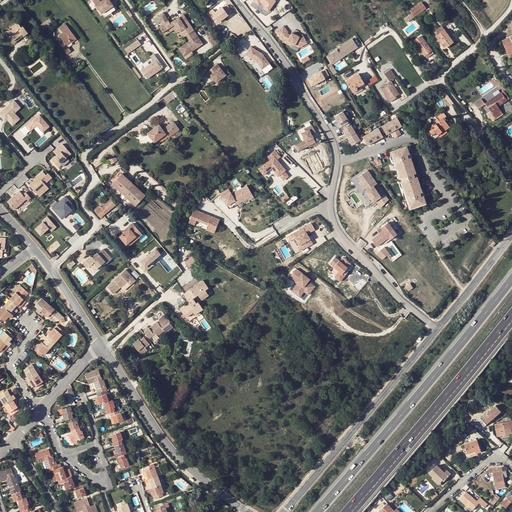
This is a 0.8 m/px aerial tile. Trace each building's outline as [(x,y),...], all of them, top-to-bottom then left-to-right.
[(114,0),(102,0),(100,2),(98,0),(93,0),(92,1),(101,14),(113,5),(111,2),(114,0)] [(276,1),(274,0),(253,0),(253,1),(259,5),(260,2),(265,5),(263,8),(268,11),(276,1)] [(426,8),(422,2),(410,10),(414,17),(426,8)] [(213,10),(210,12),(223,30),(238,19),(227,5),(223,8),(222,7),(215,13),(213,10)] [(163,12),(157,16),(160,22),(166,18),(163,12)] [(413,18),(410,15),(402,20),(405,24),(413,18)] [(181,45),(187,54),(203,44),(184,16),(180,19),(179,17),(170,23),(168,21),(166,18),(160,22),(162,25),(159,27),(163,33),(172,26),(174,25),(183,38),(185,41),(181,45)] [(49,18),(40,25),(44,29),(53,23),(49,18)] [(22,34),(24,36),(28,33),(23,26),(22,27),(18,22),(5,32),(13,41),(22,34)] [(75,37),(65,24),(59,28),(62,33),(59,35),(62,40),(58,43),(67,55),(71,52),(66,45),(75,37)] [(174,25),(172,26),(181,39),(183,38),(174,25)] [(283,26),(275,31),(281,39),(283,41),(283,39),(291,43),(299,47),(303,45),(302,43),(306,41),(302,34),(298,36),(297,36),(292,33),(291,33),(290,35),(286,33),(287,32),(283,26)] [(437,34),(444,30),(441,26),(435,31),(437,34)] [(449,39),(450,38),(444,30),(437,34),(435,36),(444,49),(452,43),(449,39)] [(14,43),(24,36),(22,34),(13,41),(14,43)] [(418,54),(421,52),(428,47),(421,36),(414,41),(416,45),(418,47),(415,50),(418,54)] [(218,43),(214,37),(213,38),(210,41),(214,46),(218,43)] [(506,53),(511,51),(511,37),(502,41),(506,53)] [(138,40),(125,49),(128,53),(141,44),(138,40)] [(356,46),(352,40),(327,56),(330,61),(331,63),(356,46)] [(187,54),(181,45),(177,47),(184,56),(187,54)] [(262,54),(251,46),(246,55),(256,61),(262,69),(269,64),(262,54)] [(428,47),(421,52),(424,55),(431,50),(428,47)] [(154,61),(142,70),(148,78),(164,67),(155,54),(151,57),(154,61)] [(48,68),(52,65),(45,57),(42,60),(48,68)] [(331,63),(330,61),(325,64),(331,74),(336,71),(331,63)] [(217,64),(206,73),(208,77),(210,75),(214,80),(216,83),(226,75),(224,72),(217,64)] [(273,68),(269,64),(262,69),(265,73),(273,68)] [(308,78),(312,86),(325,79),(325,78),(329,76),(325,69),(308,78)] [(384,73),(389,81),(390,80),(395,77),(390,69),(384,73)] [(364,83),(358,74),(346,81),(352,92),(357,89),(356,88),(360,85),(364,83)] [(367,80),(370,86),(379,81),(377,75),(367,80)] [(399,94),(390,80),(389,81),(384,84),(386,86),(381,90),(389,102),(396,98),(395,96),(399,94)] [(177,96),(173,91),(163,98),(167,104),(177,96)] [(479,109),(485,104),(490,111),(487,114),(490,118),(492,117),(495,120),(503,114),(498,107),(507,101),(505,99),(507,97),(505,94),(503,95),(501,92),(497,95),(484,103),(481,99),(475,103),(479,109)] [(453,104),(446,93),(443,96),(450,106),(453,104)] [(0,116),(3,119),(5,117),(7,120),(10,122),(17,116),(15,114),(21,108),(14,101),(0,113),(0,116)] [(349,122),(343,112),(334,117),(340,127),(349,122)] [(445,130),(449,128),(443,119),(446,116),(443,112),(436,117),(437,119),(434,122),(435,124),(428,129),(428,130),(432,135),(431,136),(434,139),(438,136),(438,135),(445,130)] [(17,116),(10,122),(13,126),(20,120),(17,116)] [(50,126),(41,116),(34,122),(33,121),(27,126),(31,131),(37,125),(43,132),(50,126)] [(397,117),(389,121),(397,136),(401,134),(397,128),(402,126),(397,117)] [(147,133),(154,143),(166,134),(168,137),(179,130),(173,121),(168,125),(169,127),(164,131),(162,129),(159,125),(147,133)] [(389,121),(382,126),(385,132),(386,134),(391,132),(394,138),(397,136),(389,121)] [(355,133),(349,122),(340,127),(347,138),(355,133)] [(314,132),(311,125),(304,129),(305,131),(301,134),(304,141),(307,146),(315,142),(310,134),(314,132)] [(27,126),(21,131),(25,136),(31,131),(27,126)] [(382,126),(370,132),(375,141),(383,136),(382,134),(385,132),(382,126)] [(447,133),(445,130),(438,135),(438,136),(440,138),(447,133)] [(370,132),(359,139),(360,140),(362,144),(362,146),(368,145),(375,141),(370,132)] [(359,139),(355,133),(347,138),(351,145),(350,146),(352,153),(356,151),(355,147),(354,144),(357,142),(360,140),(359,139)] [(166,134),(154,143),(157,146),(168,137),(166,134)] [(304,148),(301,142),(294,146),(297,152),(304,148)] [(54,153),(57,156),(66,148),(63,145),(54,153)] [(406,146),(391,151),(400,178),(414,174),(411,166),(413,166),(410,158),(409,158),(407,154),(409,154),(406,146)] [(71,154),(66,148),(57,156),(52,160),(59,168),(62,165),(61,164),(71,154)] [(280,158),(274,151),(267,158),(270,161),(259,170),(263,176),(271,169),(278,177),(279,176),(284,172),(285,171),(277,161),(280,158)] [(112,164),(119,160),(116,154),(109,158),(112,164)] [(381,207),(388,200),(385,194),(381,197),(373,186),(377,183),(367,170),(359,176),(362,180),(361,181),(359,182),(363,188),(365,187),(367,190),(366,191),(373,202),(376,200),(381,207)] [(36,179),(36,180),(38,181),(35,184),(33,182),(29,186),(37,194),(46,186),(45,184),(52,178),(48,174),(46,176),(43,172),(36,179)] [(288,177),(284,172),(279,176),(283,181),(288,177)] [(145,195),(122,174),(112,184),(135,206),(145,195)] [(417,185),(415,177),(401,182),(410,208),(425,203),(423,196),(416,198),(415,194),(421,192),(419,184),(417,185)] [(46,186),(37,194),(40,197),(49,189),(46,186)] [(222,199),(229,210),(248,199),(249,201),(254,198),(248,189),(244,191),(243,189),(232,196),(230,194),(222,199)] [(12,198),(8,203),(15,210),(27,199),(28,201),(31,199),(26,193),(23,195),(20,192),(13,197),(14,198),(13,199),(12,198)] [(287,193),(281,198),(284,202),(290,197),(287,193)] [(55,211),(58,209),(65,216),(72,210),(69,207),(72,204),(65,197),(52,208),(55,211)] [(116,205),(110,197),(95,210),(101,217),(116,205)] [(65,216),(58,209),(55,211),(62,219),(65,216)] [(193,211),(188,225),(194,227),(196,222),(207,226),(206,231),(214,234),(219,221),(193,211)] [(53,223),(47,217),(42,222),(43,223),(36,229),(41,236),(49,229),(51,227),(50,226),(53,223)] [(379,233),(372,239),(377,246),(389,237),(390,239),(397,234),(387,222),(381,227),(384,230),(379,233)] [(134,223),(129,227),(131,228),(126,232),(121,236),(127,244),(142,232),(134,223)] [(312,223),(291,234),(293,239),(295,238),(302,250),(313,244),(308,234),(315,230),(312,223)] [(144,234),(142,232),(127,244),(129,246),(144,234)] [(295,238),(293,239),(300,251),(302,250),(295,238)] [(281,239),(274,243),(277,247),(283,243),(281,239)] [(390,253),(385,246),(376,253),(383,258),(390,253)] [(103,249),(98,253),(105,261),(107,263),(112,259),(103,249)] [(162,256),(156,250),(142,263),(144,265),(140,268),(145,274),(150,270),(149,268),(162,256)] [(105,261),(98,253),(97,252),(92,257),(92,256),(91,256),(90,256),(89,256),(85,260),(90,266),(91,266),(93,263),(98,268),(105,261)] [(197,260),(192,255),(185,263),(189,267),(193,264),(197,260)] [(357,269),(343,258),(340,262),(335,258),(331,263),(335,266),(334,267),(341,273),(345,277),(342,281),(341,282),(346,287),(351,281),(348,279),(353,273),(357,269)] [(75,263),(73,260),(67,266),(70,269),(75,263)] [(29,267),(36,275),(38,270),(35,267),(33,264),(29,267)] [(136,280),(126,269),(107,287),(114,294),(121,287),(124,291),(136,280)] [(307,277),(302,273),(296,281),(298,283),(294,287),(302,293),(304,291),(308,295),(315,286),(308,281),(305,278),(307,277)] [(205,290),(208,288),(203,280),(198,284),(200,285),(197,287),(195,285),(184,294),(189,301),(191,304),(189,305),(188,304),(184,307),(183,306),(180,308),(186,317),(193,312),(201,307),(198,302),(196,303),(195,300),(194,301),(192,299),(198,295),(200,297),(207,292),(205,290)] [(17,288),(18,289),(25,295),(27,292),(19,285),(17,288)] [(294,287),(292,290),(300,297),(302,293),(294,287)] [(17,305),(20,307),(23,304),(21,302),(24,299),(26,296),(25,295),(18,289),(10,298),(17,305)] [(36,310),(39,313),(48,303),(42,297),(40,299),(39,297),(33,303),(38,308),(36,310)] [(6,303),(4,305),(14,314),(18,310),(15,307),(17,305),(10,298),(6,303)] [(48,303),(39,313),(42,316),(44,313),(50,318),(52,317),(57,311),(48,303)] [(14,314),(4,305),(0,309),(0,317),(4,321),(9,316),(11,318),(14,314)] [(65,318),(57,311),(52,317),(57,321),(58,320),(64,318),(65,318)] [(161,322),(159,324),(162,328),(164,331),(166,333),(173,327),(169,323),(171,322),(164,314),(158,319),(161,322)] [(146,334),(149,338),(155,333),(157,336),(164,331),(162,328),(159,324),(157,322),(149,328),(147,330),(145,331),(144,332),(146,334)] [(49,328),(46,332),(48,333),(50,335),(56,340),(64,331),(57,325),(52,330),(49,328)] [(5,331),(0,335),(0,337),(9,345),(12,342),(10,341),(14,335),(8,330),(6,332),(5,331)] [(45,334),(40,339),(50,348),(51,346),(56,340),(50,335),(48,337),(46,335),(45,334)] [(149,343),(147,340),(144,336),(139,340),(138,339),(132,344),(138,350),(143,346),(145,347),(149,343)] [(9,345),(0,337),(0,350),(1,349),(4,346),(6,348),(9,345)] [(50,348),(40,339),(38,342),(40,344),(35,349),(41,355),(43,352),(44,354),(48,350),(50,348)] [(143,346),(138,350),(141,354),(147,349),(145,347),(143,346)] [(34,377),(39,374),(32,364),(24,369),(28,376),(25,377),(28,381),(34,377)] [(105,390),(107,389),(104,379),(102,380),(98,369),(85,374),(89,383),(94,382),(96,381),(98,388),(97,389),(98,392),(101,391),(105,390)] [(43,381),(39,374),(34,377),(28,381),(30,384),(32,383),(34,385),(36,388),(43,385),(41,382),(43,381)] [(0,398),(4,404),(11,400),(15,397),(13,394),(11,395),(7,390),(5,391),(1,393),(0,393),(0,394),(1,397),(0,398)] [(101,391),(98,392),(97,393),(98,397),(97,397),(98,401),(99,400),(101,404),(102,403),(104,402),(109,401),(107,393),(106,394),(105,390),(101,391)] [(11,400),(4,404),(11,414),(19,409),(15,403),(18,401),(15,397),(11,400)] [(109,401),(104,402),(106,406),(105,407),(107,414),(110,413),(112,412),(118,410),(117,406),(115,407),(114,403),(113,399),(109,401)] [(484,427),(502,412),(496,405),(482,418),(483,420),(480,422),(484,427)] [(74,417),(76,416),(74,411),(73,411),(71,406),(62,409),(64,413),(63,413),(65,420),(68,419),(73,417),(74,417)] [(119,413),(118,410),(112,412),(113,416),(116,423),(124,420),(121,412),(119,413)] [(70,426),(72,430),(80,427),(77,420),(75,421),(74,417),(73,417),(68,419),(70,423),(68,423),(69,426),(70,426)] [(511,426),(511,425),(511,420),(496,424),(498,436),(503,435),(503,434),(509,433),(509,434),(511,433),(511,432),(511,429),(511,426)] [(475,429),(469,425),(465,429),(471,434),(475,429)] [(80,427),(72,430),(73,434),(74,436),(75,436),(77,440),(85,437),(82,430),(81,430),(80,427)] [(123,439),(122,436),(121,432),(112,435),(113,439),(115,445),(119,444),(123,442),(125,442),(124,438),(123,439)] [(74,436),(73,434),(68,435),(71,443),(77,441),(77,440),(75,436),(74,436)] [(476,451),(477,453),(482,451),(477,439),(465,444),(466,450),(468,453),(476,451)] [(117,453),(119,457),(120,456),(126,454),(124,450),(125,450),(123,442),(119,444),(115,445),(116,449),(115,450),(116,453),(117,453)] [(47,468),(48,472),(52,470),(54,470),(55,469),(59,468),(58,464),(56,465),(53,457),(52,457),(50,452),(49,449),(36,453),(39,463),(42,461),(44,461),(46,460),(48,468),(47,468)] [(128,457),(127,453),(126,454),(120,456),(119,457),(117,457),(119,464),(122,467),(129,465),(128,461),(127,457),(128,457)] [(144,475),(146,480),(149,479),(150,478),(158,475),(154,464),(144,467),(145,470),(147,474),(144,475)] [(430,473),(434,477),(440,483),(443,480),(444,481),(451,474),(447,470),(445,473),(437,465),(430,473)] [(18,488),(20,487),(16,477),(15,477),(11,467),(0,471),(0,478),(1,481),(7,479),(9,479),(11,486),(10,487),(11,490),(18,488)] [(64,474),(61,467),(59,468),(55,469),(54,470),(55,473),(57,480),(60,480),(62,479),(66,478),(67,477),(66,474),(64,474)] [(489,473),(493,472),(496,489),(505,487),(501,467),(488,469),(489,473)] [(146,483),(149,489),(161,484),(160,481),(158,475),(150,478),(149,479),(150,481),(146,483)] [(66,490),(71,488),(76,487),(75,483),(72,484),(70,476),(67,477),(66,478),(62,479),(64,483),(66,490)] [(161,484),(149,489),(150,492),(153,492),(154,494),(155,498),(163,496),(162,493),(164,492),(161,484)] [(76,498),(88,494),(87,490),(85,491),(84,487),(81,488),(80,485),(76,487),(71,488),(72,492),(74,491),(76,498)] [(18,488),(11,490),(10,491),(12,497),(13,497),(14,501),(17,500),(18,499),(23,498),(20,491),(19,491),(18,488)] [(479,503),(482,506),(485,502),(480,497),(477,501),(466,492),(460,500),(473,510),(479,503)] [(23,498),(18,499),(22,510),(24,509),(27,508),(31,507),(30,504),(29,504),(27,500),(26,497),(23,498)] [(97,511),(95,504),(90,506),(87,498),(74,502),(77,511),(83,509),(83,511),(97,511)] [(511,502),(507,498),(503,504),(507,507),(511,502)] [(116,511),(126,511),(130,511),(127,503),(126,503),(125,501),(116,504),(118,509),(116,510),(116,511)] [(394,511),(387,503),(380,510),(381,511),(400,511),(397,508),(394,511)]
